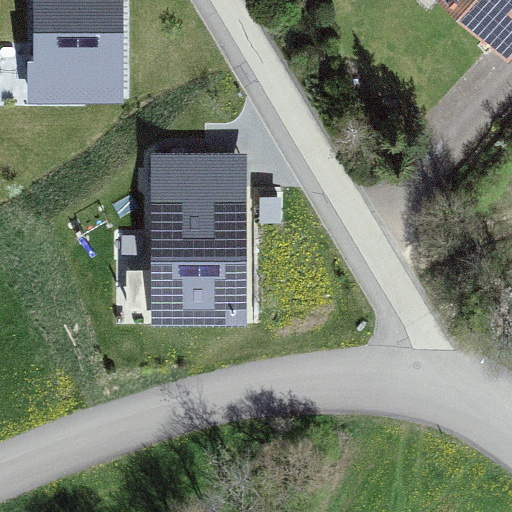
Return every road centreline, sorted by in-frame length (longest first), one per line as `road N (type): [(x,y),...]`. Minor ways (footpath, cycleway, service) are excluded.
road 1 (unclassified): [(0,473),(106,429),(259,386),(306,379),(427,385)]
road 2 (residential): [(427,385),(377,273),(213,0)]
